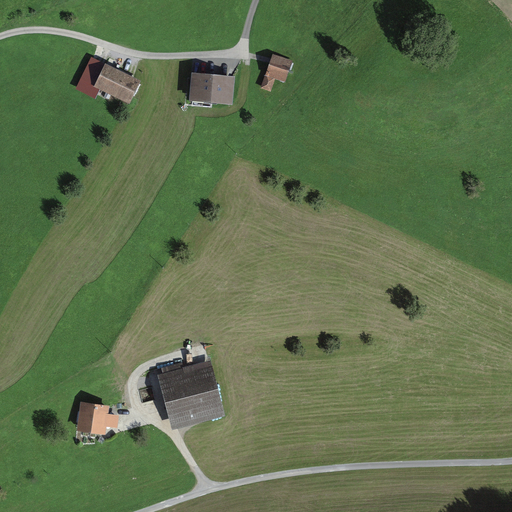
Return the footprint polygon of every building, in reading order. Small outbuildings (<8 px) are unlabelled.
[(292,58),(274,53),(269,72),(287,77),(292,58)] [(133,98),(141,82),(105,65),(97,82),(133,98)] [(231,75),(197,73),(195,101),(229,103),(231,75)] [(275,79),(265,76),(262,86),(272,89),(275,79)] [(209,362),(163,372),(174,421),(219,411),(209,362)] [(107,402),(82,400),(80,427),(104,430),(107,402)]
